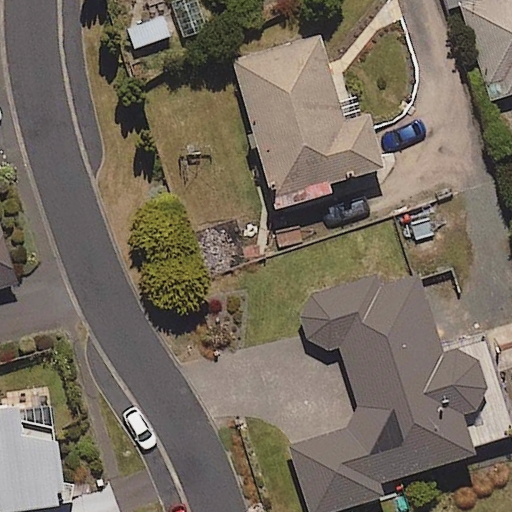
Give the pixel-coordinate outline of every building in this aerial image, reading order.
[(476,0),(444,0),(449,11),(478,2),(476,0)] [(511,0),(490,0),(462,9),(491,104),(511,97),(511,0)] [(127,29),(138,55),(175,39),(163,13),(127,29)] [(321,41),(231,66),(270,208),(388,175),(372,118),(344,125),(321,41)] [(0,293),(20,288),(0,217),(0,293)] [(382,288),(379,280),(311,298),(301,319),(308,343),(328,355),(341,351),(359,411),(348,430),(286,446),(303,511),(363,511),(388,506),(383,487),(475,463),(464,421),(477,418),(487,397),(480,367),(458,355),(442,359),(420,278),(382,288)] [(0,511),(59,511),(59,503),(64,503),(59,451),(23,445),(20,411),(0,413),(0,511)]
